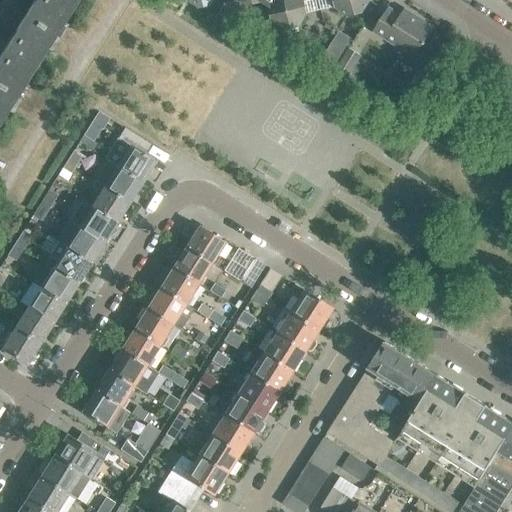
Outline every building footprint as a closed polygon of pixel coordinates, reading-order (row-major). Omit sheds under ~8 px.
[(0,119),(75,0),(34,0),(33,2),(32,1),(31,2),(33,3),(25,15),(23,14),(23,15),(24,16),(17,28),(15,27),(14,28),(15,29),(0,52),(0,119)] [(241,11),(224,0),(215,15),(232,26),(241,11)] [(240,0),(246,3),(253,2),(260,0),(270,7),(273,20),(285,28),(298,25),(306,13),(303,1),(307,0),(334,0),(336,6),(348,14),(362,11),(368,0),(240,0)] [(400,16),(388,8),(374,30),(414,56),(432,27),(404,10),(400,16)] [(318,63),(330,71),(351,39),(339,31),(318,63)] [(349,47),(335,71),(346,78),(347,76),(354,80),(359,79),(363,73),(361,66),(356,62),(361,54),(349,47)] [(91,121),(84,133),(92,139),(100,126),(91,121)] [(116,166),(140,181),(141,182),(146,174),(145,173),(153,161),(154,161),(143,154),(149,143),(129,130),(122,140),(129,145),(116,166)] [(65,162),(74,168),(82,155),(73,150),(65,162)] [(65,162),(58,174),(66,179),(74,168),(65,162)] [(132,193),(140,181),(116,166),(103,186),(127,201),(129,202),(134,194),(132,193)] [(91,207),(114,222),(115,222),(120,214),(119,213),(127,201),(103,186),(91,207)] [(40,203),(48,208),(56,195),(48,190),(40,203)] [(40,203),(32,214),(41,220),(48,208),(40,203)] [(107,234),(114,222),(91,207),(78,227),(102,242),(103,242),(108,234),(107,234)] [(208,229),(202,225),(200,227),(198,225),(185,246),(210,262),(223,241),(207,230),(208,229)] [(94,254),(102,242),(78,227),(65,247),(89,262),(90,263),(94,255),(94,254)] [(14,243),(22,249),(31,236),(22,230),(14,243)] [(89,262),(65,247),(57,242),(45,262),(52,267),(76,282),(77,283),(82,275),(81,274),(89,262)] [(14,243),(7,255),(15,260),(22,249),(14,243)] [(185,246),(172,267),(197,282),(210,262),(185,246)] [(265,264),(254,256),(239,279),(250,286),(265,264)] [(68,295),(76,282),(52,267),(40,288),(63,303),(64,303),(69,295),(68,295)] [(197,282),(172,267),(159,287),(187,305),(193,296),(190,294),(197,282)] [(281,274),(270,267),(259,283),(260,284),(256,289),(250,297),(261,304),(267,296),(266,296),(270,290),(271,291),(281,274)] [(213,282),(209,290),(219,296),(224,289),(213,282)] [(289,311),(317,329),(331,307),(294,283),(291,288),(292,292),(298,296),(289,311)] [(159,287),(146,308),(171,323),(175,326),(180,317),(185,320),(193,309),(187,305),(159,287)] [(19,303),(27,308),(50,323),(51,323),(56,315),(55,315),(63,303),(40,288),(32,300),(24,296),(19,303)] [(200,303),(195,310),(207,317),(212,310),(200,303)] [(42,335),(50,323),(27,308),(14,328),(37,343),(38,344),(43,336),(42,335)] [(146,308),(133,328),(158,344),(171,323),(146,308)] [(243,310),(237,319),(248,326),(254,317),(243,310)] [(289,311),(275,331),(304,349),(317,329),(289,311)] [(30,355),(37,343),(14,328),(1,348),(26,364),(31,356),(30,355)] [(133,328),(120,349),(145,365),(158,344),(133,328)] [(230,330),(224,339),(236,346),(241,338),(230,330)] [(207,336),(198,331),(194,338),(203,343),(207,336)] [(275,331),(262,352),(291,370),(304,349),(275,331)] [(370,423),(396,383),(421,400),(438,375),(385,341),(327,432),(380,466),(386,456),(396,439),(370,423)] [(174,344),(169,351),(181,358),(185,351),(174,344)] [(157,372),(145,365),(120,349),(108,369),(132,385),(144,392),(157,372)] [(217,351),(211,359),(222,366),(228,358),(217,351)] [(278,390),(291,370),(262,352),(249,372),(278,390)] [(162,364),(157,372),(182,388),(187,380),(162,364)] [(108,369),(95,390),(119,406),(132,385),(108,369)] [(205,372),(199,380),(209,387),(215,379),(205,372)] [(249,372),(237,393),(265,411),(278,390),(249,372)] [(511,421),(438,375),(421,400),(404,427),(482,476),(511,428),(511,421)] [(119,406),(95,390),(81,411),(106,427),(119,406)] [(192,392),(186,401),(198,408),(203,399),(192,392)] [(179,399),(168,393),(161,403),(172,410),(179,399)] [(237,393),(223,413),(252,432),(253,430),(255,432),(258,431),(262,424),(262,422),(259,420),(265,411),(237,393)] [(141,420),(142,419),(146,412),(135,406),(131,413),(141,420)] [(179,412),(174,421),(185,428),(190,419),(179,412)] [(239,452),(252,432),(223,413),(210,434),(239,452)] [(147,426),(135,444),(145,450),(146,451),(157,433),(147,426)] [(177,430),(170,426),(165,434),(172,438),(177,430)] [(476,485),(464,505),(459,511),(496,511),(511,487),(511,428),(482,476),(476,485)] [(205,442),(197,454),(226,473),(239,452),(210,434),(204,430),(199,438),(205,442)] [(53,454),(89,477),(90,478),(109,449),(81,431),(76,439),(66,433),(53,454)] [(337,461),(344,450),(324,437),(317,448),(337,461)] [(119,449),(139,462),(146,451),(145,450),(135,444),(126,438),(119,449)] [(317,448),(310,459),(330,472),(337,461),(317,448)] [(53,454),(39,476),(67,493),(75,498),(89,477),(53,454)] [(193,462),(184,456),(168,481),(198,500),(204,489),(212,494),(226,473),(197,454),(193,462)] [(362,479),(370,466),(351,454),(343,467),(362,479)] [(400,478),(406,468),(386,456),(380,466),(400,478)] [(310,459),(303,470),(323,483),(330,472),(310,459)] [(426,481),(406,468),(400,478),(419,491),(426,481)] [(303,470),(296,481),(316,494),(323,483),(303,470)] [(26,496),(51,511),(54,511),(67,493),(39,476),(26,496)] [(193,511),(191,510),(198,500),(168,481),(161,492),(172,499),(163,511),(193,511)] [(296,481),(289,492),(309,505),(316,494),(296,481)] [(444,493),(426,481),(419,491),(438,503),(444,493)] [(329,511),(335,511),(346,494),(334,486),(321,507),(329,511)] [(289,492),(282,503),(296,511),(304,511),(309,505),(289,492)] [(452,511),(459,511),(464,505),(444,493),(438,503),(452,511)] [(376,511),(359,501),(358,502),(346,494),(335,511),(376,511)] [(51,511),(26,496),(16,511),(51,511)] [(106,497),(96,511),(97,511),(107,511),(114,502),(106,497)]
